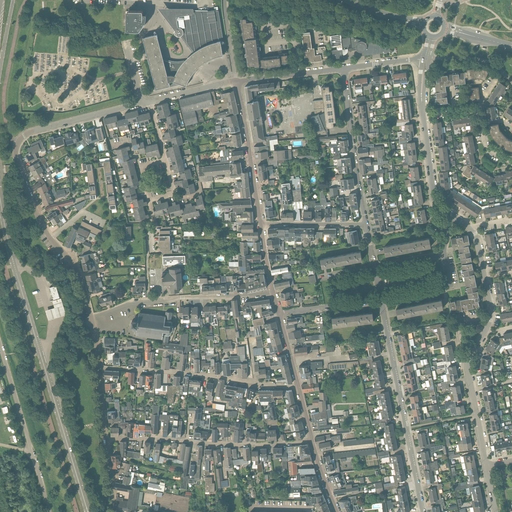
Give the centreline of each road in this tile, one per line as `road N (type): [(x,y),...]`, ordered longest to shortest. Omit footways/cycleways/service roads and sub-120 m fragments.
road 1 (secondary): [(88,511),(0,198)]
road 2 (residential): [(49,239),(17,159),(20,138),(150,101)]
road 3 (residential): [(422,511),(380,300)]
road 4 (residential): [(105,438),(311,441)]
road 5 (residential): [(297,387),(98,366)]
road 6 (residential): [(273,293),(147,300),(91,316)]
road 7 (unclassified): [(0,346),(49,511)]
road 8 (residential): [(366,225),(343,68)]
road 9 (residential): [(237,81),(261,224)]
road 10 (residential): [(486,466),(467,366),(485,330)]
